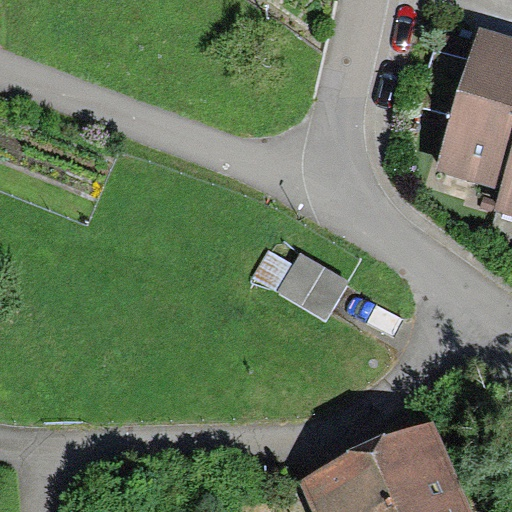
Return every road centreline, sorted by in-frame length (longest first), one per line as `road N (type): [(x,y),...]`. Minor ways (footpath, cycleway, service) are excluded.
road 1 (residential): [(40,455),(287,442),(342,429),(422,363),(473,293)]
road 2 (residential): [(338,168),(239,156),(0,76)]
road 3 (residential): [(338,168),(370,222),(473,293)]
road 4 (residential): [(362,0),(339,94),(338,168)]
